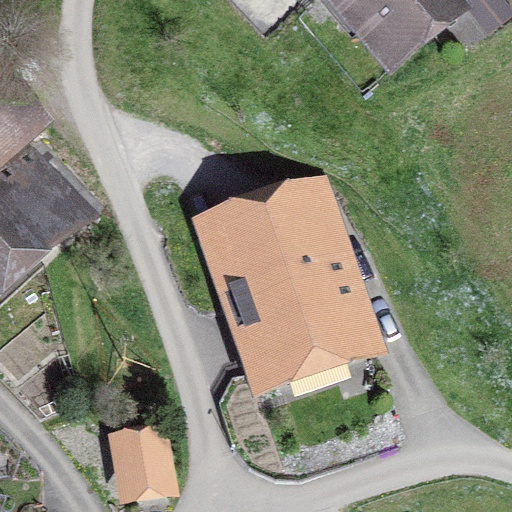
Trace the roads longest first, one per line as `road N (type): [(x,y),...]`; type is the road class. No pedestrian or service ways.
road 1 (residential): [(80,0),(82,88),(203,414),(213,511)]
road 2 (residential): [(511,474),(449,459),(245,511)]
